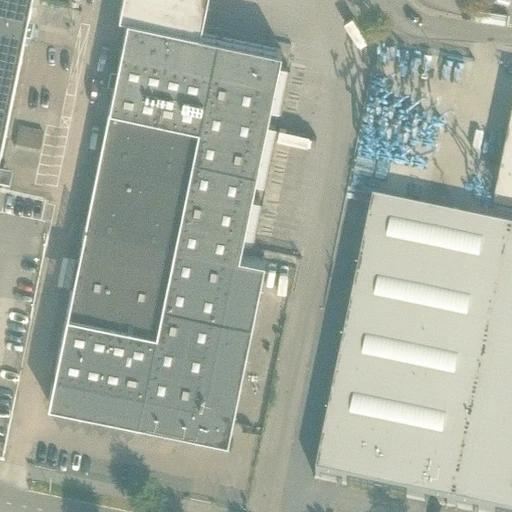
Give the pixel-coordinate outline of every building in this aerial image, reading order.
[(0,0),(0,164),(33,0),(0,0)] [(121,0),(118,18),(127,19),(117,70),(110,68),(106,84),(114,85),(48,403),(156,426),(155,427),(156,427),(156,428),(156,429),(157,429),(157,430),(159,430),(160,430),(162,430),(162,429),(163,429),(163,427),(228,440),(264,260),(239,254),(281,49),(184,29),(189,0),(121,0)] [(511,114),(493,207),(511,211),(511,114)] [(511,511),(511,235),(371,206),(314,479),(473,511),(511,511)] [(217,450),(225,452),(225,449),(226,445),(218,443),(218,448),(217,450)]
